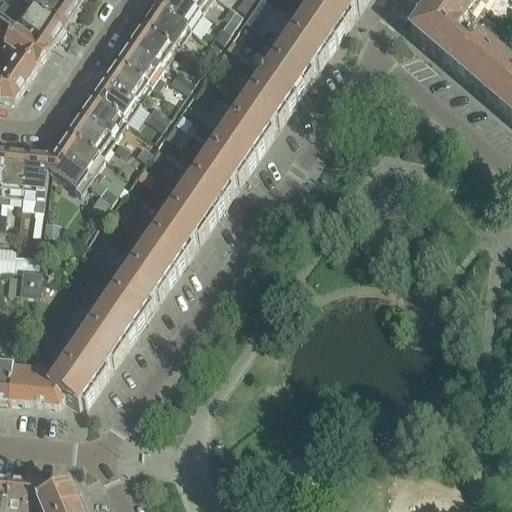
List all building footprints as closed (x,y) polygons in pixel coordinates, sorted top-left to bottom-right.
[(5,8),(4,0),(0,0),(0,8),(0,9),(0,17),(9,17),(9,8),(5,8)] [(81,18),(54,0),(38,0),(31,11),(66,35),(71,27),(74,28),(81,18)] [(90,0),(54,0),(81,18),(87,9),(86,6),(90,0)] [(204,22),(171,0),(165,0),(160,7),(162,9),(157,16),(192,40),(204,22)] [(216,5),(209,0),(171,0),(204,22),(216,5)] [(372,0),(325,0),(305,29),(338,51),(371,3),(372,0)] [(461,0),(440,0),(425,23),(412,40),(456,78),(472,59),(471,59),(457,46),(460,41),(480,13),(461,0)] [(488,0),(461,0),(480,13),(488,0)] [(66,35),(31,11),(18,29),(34,41),(32,44),(50,57),(59,45),(61,47),(67,38),(65,36),(66,35)] [(192,40),(157,16),(153,22),(151,21),(142,34),(178,59),(192,40)] [(338,51),(305,29),(265,87),(298,109),(338,51)] [(178,59),(142,34),(133,46),(136,48),(131,55),(165,78),(178,59)] [(50,57),(17,35),(6,52),(20,61),(4,85),(0,84),(0,106),(15,108),(50,57)] [(456,78),(509,124),(511,120),(511,72),(482,46),(471,59),(472,59),(456,78)] [(165,78),(131,55),(126,61),(124,60),(117,70),(153,95),(165,78)] [(153,95),(117,70),(110,81),(112,82),(107,89),(141,112),(153,95)] [(298,109),(265,87),(226,145),(258,167),(298,109)] [(141,112),(107,89),(102,96),(100,94),(92,106),(129,131),(141,112)] [(129,131),(92,106),(85,117),(87,119),(83,125),(117,149),(129,131)] [(117,149),(83,125),(78,132),(76,130),(67,142),(104,167),(117,149)] [(104,167),(67,142),(60,153),(63,154),(58,161),(100,190),(105,183),(98,179),(105,168),(104,167)] [(258,167),(226,145),(186,202),(218,224),(258,167)] [(0,210),(3,211),(9,160),(0,159),(0,210)] [(26,206),(31,162),(9,160),(3,211),(11,211),(12,205),(26,206)] [(82,202),(89,192),(93,195),(92,197),(101,203),(107,195),(100,190),(58,161),(56,165),(54,183),(82,202)] [(54,183),(56,165),(31,162),(26,206),(39,208),(38,214),(46,215),(50,181),(54,183)] [(218,224),(186,202),(147,261),(178,282),(218,224)] [(178,282),(147,261),(107,318),(139,340),(178,282)] [(41,306),(44,282),(25,280),(23,304),(41,306)] [(139,340),(107,318),(59,389),(53,397),(66,406),(80,416),(83,413),(87,415),(139,340)] [(0,408),(12,410),(15,377),(15,376),(16,370),(3,368),(4,362),(0,361),(0,408)] [(53,397),(59,389),(50,383),(50,380),(15,377),(12,410),(60,415),(66,406),(53,397)] [(0,488),(0,511),(7,511),(10,490),(0,488)] [(39,511),(39,510),(55,503),(51,494),(11,490),(10,490),(7,511),(39,511)] [(39,510),(39,511),(83,511),(81,506),(78,498),(73,500),(72,496),(55,503),(39,510)]
